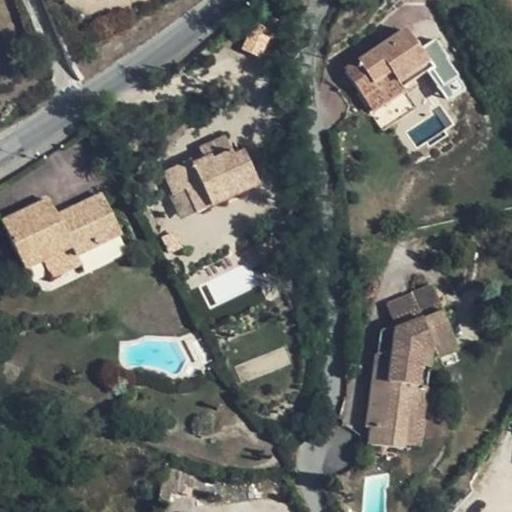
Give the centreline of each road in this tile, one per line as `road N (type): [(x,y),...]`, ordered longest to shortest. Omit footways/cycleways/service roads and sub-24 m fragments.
road 1 (residential): [(321,0),(306,64),(333,240),(329,422),(309,493),(317,511)]
road 2 (unclassified): [(226,0),(0,148)]
